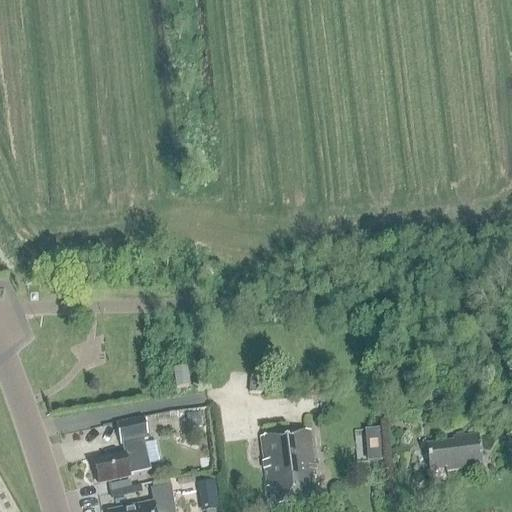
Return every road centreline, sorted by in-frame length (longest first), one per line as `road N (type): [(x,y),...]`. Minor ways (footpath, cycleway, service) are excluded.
road 1 (unclassified): [(511,261),(189,304),(0,311)]
road 2 (unclassified): [(56,511),(0,357)]
